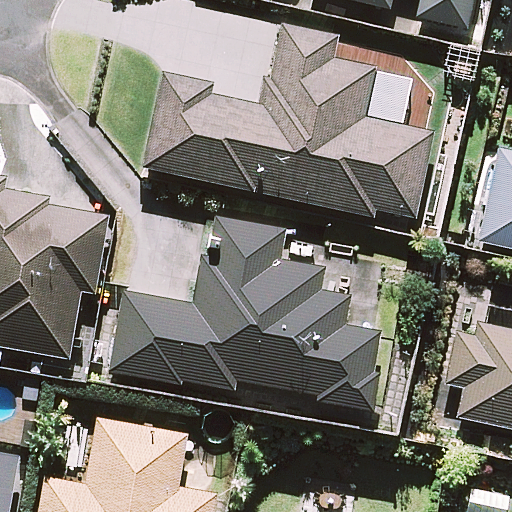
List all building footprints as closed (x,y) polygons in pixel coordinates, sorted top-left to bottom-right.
[(339,0),(392,11),(395,0),(424,0),(420,21),(468,31),(475,0),(339,0)] [(337,39),(282,27),(264,109),(209,97),(211,87),(167,77),(147,170),(373,220),(375,213),(417,222),(436,136),(364,120),(375,71),(332,62),(337,39)] [(511,155),(499,152),(479,244),(511,250),(511,155)] [(5,177),(0,176),(0,349),(72,361),(83,292),(96,294),(108,219),(46,209),(49,196),(3,188),(5,177)] [(285,231),(210,220),(198,307),(125,296),(114,375),(235,393),(236,383),(320,396),(318,407),(370,414),(381,335),(345,330),(350,298),(321,294),(324,271),(280,265),(285,231)] [(511,333),(462,323),(450,385),(467,388),(460,420),(511,431),(511,333)] [(188,437),(96,424),(87,488),(47,483),(42,511),(215,511),(217,499),(180,493),(188,437)] [(0,511),(9,511),(19,461),(0,456),(0,511)] [(506,511),(510,492),(470,485),(465,511),(506,511)]
